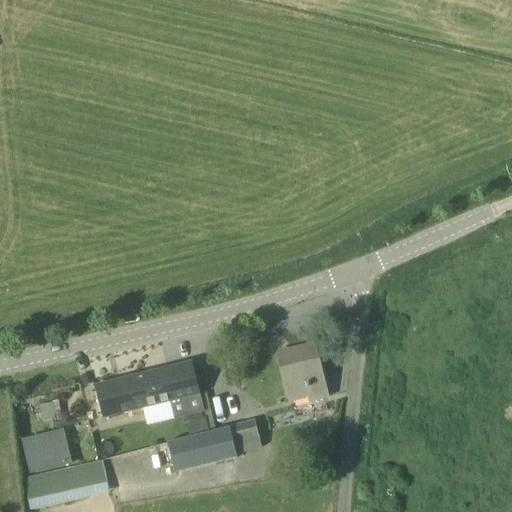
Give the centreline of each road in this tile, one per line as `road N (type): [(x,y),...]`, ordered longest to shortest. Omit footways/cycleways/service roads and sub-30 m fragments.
road 1 (unclassified): [(0,368),(277,299),(368,266)]
road 2 (unclassified): [(337,511),(368,266)]
road 3 (unclassified): [(368,266),(511,202)]
